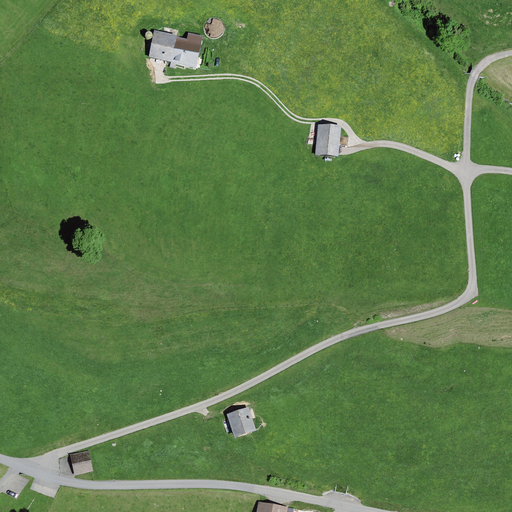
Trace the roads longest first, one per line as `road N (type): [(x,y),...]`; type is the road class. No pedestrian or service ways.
road 1 (unclassified): [(378,511),(250,487),(80,483),(0,458)]
road 2 (track): [(360,147),(344,122),(299,120),(243,76),(164,79)]
